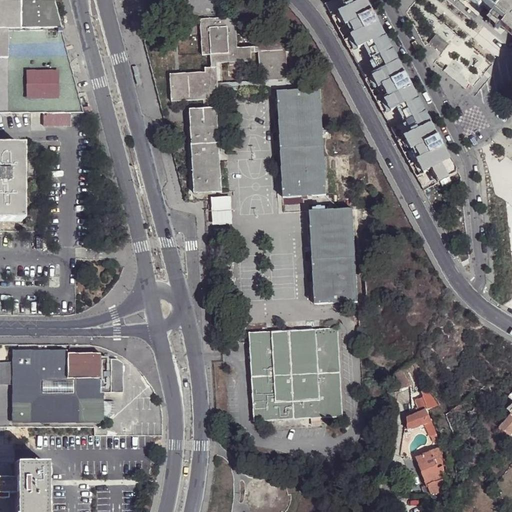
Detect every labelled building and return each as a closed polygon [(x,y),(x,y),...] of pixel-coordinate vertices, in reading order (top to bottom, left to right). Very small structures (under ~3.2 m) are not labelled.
[(0,0),(0,31),(62,33),(53,0),(0,0)] [(367,0),(333,0),(326,4),(358,65),(392,47),(367,0)] [(497,18),(509,0),(469,0),(479,7),(482,5),(497,18)] [(511,0),(509,0),(497,18),(503,23),(501,26),(511,34),(511,0)] [(210,55),(211,67),(217,66),(217,63),(252,61),(251,52),(258,52),(258,46),(238,48),(236,17),(201,19),(202,55),(210,55)] [(62,33),(0,31),(0,111),(82,111),(62,33)] [(260,80),(288,79),(285,33),(257,34),(258,46),(258,52),(260,80)] [(450,45),(437,35),(430,44),(443,54),(450,45)] [(392,47),(358,65),(390,127),(424,109),(392,47)] [(219,97),(219,90),(218,81),(217,66),(211,67),(205,68),(205,72),(170,74),(171,101),(219,97)] [(444,72),(454,80),(458,75),(448,68),(444,72)] [(455,81),(465,89),(469,84),(459,76),(455,81)] [(294,86),(295,91),(305,90),(303,79),(288,79),(260,80),(218,81),(219,90),(294,86)] [(284,198),(300,198),(326,196),(320,89),(305,90),(295,91),(278,92),(284,198)] [(195,193),(221,191),(216,107),(190,109),(195,193)] [(424,109),(390,127),(422,188),(457,170),(424,109)] [(21,145),(0,144),(0,221),(20,222),(21,145)] [(325,202),(326,210),(337,210),(335,196),(326,196),(300,198),(300,204),(325,202)] [(229,197),(211,198),(213,223),(231,222),(229,197)] [(337,210),(326,210),(309,212),(314,304),(357,301),(352,209),(337,210)] [(272,421),(325,418),(343,417),(338,328),(248,332),(254,421),(272,421)] [(9,353),(8,392),(9,426),(85,427),(99,427),(100,395),(106,396),(107,363),(97,362),(96,356),(63,355),(63,353),(9,353)] [(410,428),(432,421),(424,397),(416,400),(421,412),(409,417),(410,428)] [(499,429),(510,438),(511,434),(511,416),(499,429)] [(325,424),(325,418),(272,421),(272,428),(325,424)] [(499,429),(495,433),(507,441),(510,438),(499,429)] [(435,468),(441,465),(439,452),(430,456),(435,468)] [(442,469),(441,465),(435,468),(430,456),(416,461),(426,485),(441,480),(442,469)] [(13,463),(12,478),(13,495),(12,511),(43,511),(43,463),(13,463)] [(3,478),(0,478),(0,494),(4,495),(13,495),(12,478),(3,478)] [(441,494),(441,480),(426,485),(431,497),(441,494)] [(441,494),(431,497),(427,498),(430,504),(442,499),(441,494)]
